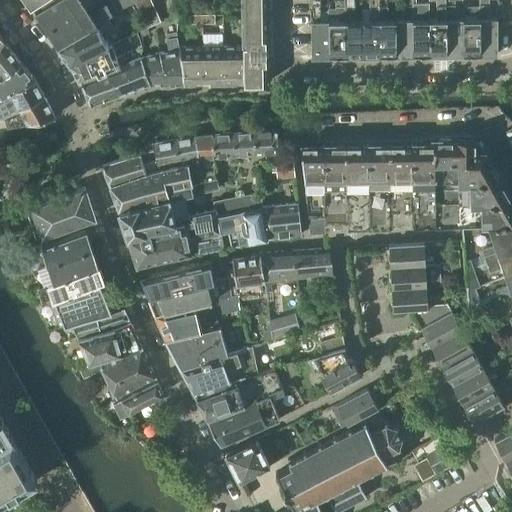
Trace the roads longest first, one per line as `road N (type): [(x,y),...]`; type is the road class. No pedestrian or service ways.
road 1 (residential): [(511,66),(289,70),(279,0)]
road 2 (residential): [(123,275),(230,511)]
road 3 (residential): [(511,174),(484,130),(305,130)]
road 4 (unclassified): [(123,275),(265,243),(335,239)]
road 5 (residential): [(335,239),(511,231)]
road 6 (unclassified): [(0,6),(57,86),(82,148)]
road 7 (residential): [(0,385),(72,511)]
road 8 (residential): [(82,148),(123,275)]
